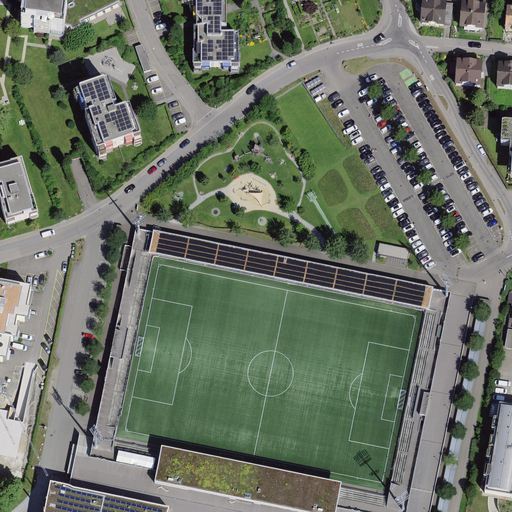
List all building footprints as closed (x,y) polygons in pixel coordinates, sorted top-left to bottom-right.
[(21,0),(21,5),(24,5),(21,28),(66,34),(66,29),(119,6),(115,0),(21,0)] [(181,0),(181,10),(190,10),(190,24),(190,74),(235,74),(235,39),(222,39),(222,13),(222,8),(215,8),(214,0),(181,0)] [(444,26),(446,1),(435,0),(422,0),(420,23),(444,26)] [(484,33),(486,8),(460,6),(459,31),(484,33)] [(143,46),(137,49),(144,74),(151,72),(143,46)] [(480,65),(454,64),(452,89),(479,91),(480,65)] [(511,68),(496,68),(495,92),(511,93),(511,68)] [(100,88),(68,99),(89,162),(133,147),(121,114),(100,88)] [(17,166),(0,170),(0,227),(0,228),(32,219),(17,166)] [(336,511),(338,508),(357,511),(406,511),(426,416),(430,395),(451,294),(136,230),(90,458),(157,471),(155,484),(292,511),(336,511)] [(395,252),(393,251),(391,262),(401,264),(407,265),(409,254),(395,252)] [(0,359),(2,347),(7,324),(20,326),(26,296),(0,290),(0,359)] [(511,331),(506,331),(502,352),(511,353),(511,331)] [(0,410),(21,414),(24,398),(0,393),(0,410)] [(511,495),(511,410),(496,408),(480,497),(492,500),(511,503),(511,495)] [(169,511),(170,510),(50,487),(45,511),(169,511)]
